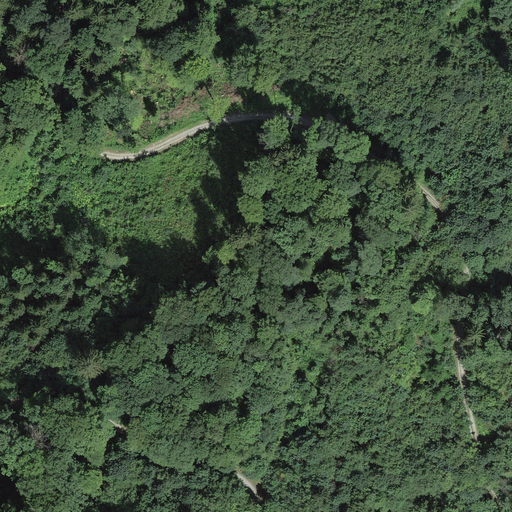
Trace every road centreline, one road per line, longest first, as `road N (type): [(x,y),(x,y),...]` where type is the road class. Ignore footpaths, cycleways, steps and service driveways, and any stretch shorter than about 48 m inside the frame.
road 1 (track): [(510,511),(493,497),(472,439),(462,256),(439,208),(399,171),(352,144),(315,124),(266,114),(209,123),(145,153),(103,154),(64,120),(66,0)]
road 2 (track): [(0,403),(70,400),(150,448),(247,482),(264,511)]
